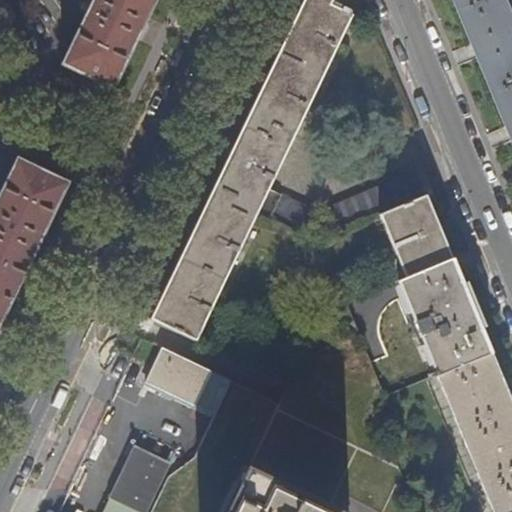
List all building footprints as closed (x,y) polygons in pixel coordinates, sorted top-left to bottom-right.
[(92,0),(62,64),(110,87),(152,0),(92,0)] [(302,0),(149,320),(194,341),(200,327),(254,215),(304,239),(317,214),(266,190),(351,13),(330,2),(330,0),(302,0)] [(511,28),(500,0),(451,0),(511,145),(511,28)] [(0,319),(65,184),(16,161),(0,194),(0,319)] [(447,260),(450,259),(444,246),(424,198),(414,173),(326,209),(336,234),(378,217),(403,278),(447,260)] [(434,377),(489,354),(450,259),(447,260),(403,278),(396,282),(412,321),(405,325),(410,339),(418,336),(433,373),(426,375),(427,380),(434,377)] [(144,381),(213,414),(229,380),(212,371),(160,347),(144,381)] [(490,511),(511,511),(511,409),(489,354),(434,377),(490,511)] [(107,499),(132,511),(143,511),(167,462),(132,445),(107,499)] [(330,511),(245,472),(229,506),(226,511),(330,511)] [(132,511),(107,499),(100,511),(132,511)]
